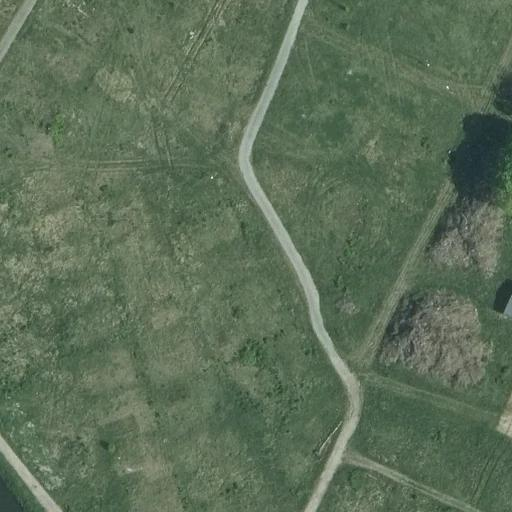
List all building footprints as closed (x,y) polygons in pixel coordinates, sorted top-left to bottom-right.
[(154,18),(159,5),(147,0),(142,12),(154,18)] [(278,27),(285,11),(259,0),(258,0),(252,16),(278,27)] [(339,0),(368,11),(370,5),(386,11),(390,0),(339,0)] [(422,22),(428,6),(413,0),(396,0),(387,25),(406,32),(411,19),(422,22)] [(476,0),(471,16),(510,30),(511,24),(511,7),(490,0),(476,0)] [(67,11),(57,24),(99,55),(109,42),(67,11)] [(146,21),(139,36),(175,53),(182,37),(146,21)] [(221,27),(211,54),(225,58),(234,32),(221,27)] [(257,58),(254,74),(266,76),(273,42),(235,35),(228,68),(248,73),(252,57),(257,58)] [(476,45),(463,39),(457,52),(491,67),(500,46),(479,37),(476,45)] [(119,61),(148,73),(155,55),(126,44),(119,61)] [(25,64),(81,88),(88,71),(33,47),(25,64)] [(207,74),(203,87),(240,97),(243,83),(207,74)] [(0,100),(42,121),(50,103),(8,83),(0,100)] [(73,111),(79,92),(61,87),(55,105),(73,111)] [(344,89),(334,127),(357,133),(367,95),(344,89)] [(386,126),(409,133),(416,114),(392,106),(386,126)] [(97,117),(100,133),(143,123),(139,107),(97,117)] [(55,145),(61,129),(42,121),(35,137),(55,145)] [(427,121),(413,163),(427,167),(441,125),(427,121)] [(0,144),(28,157),(35,141),(0,126),(0,144)] [(397,145),(401,132),(389,129),(385,142),(397,145)] [(126,148),(114,152),(119,166),(100,172),(103,183),(151,166),(146,152),(129,158),(126,148)] [(483,167),(477,179),(503,193),(509,181),(483,167)] [(109,202),(123,198),(119,185),(105,188),(109,202)] [(119,221),(165,201),(159,188),(113,207),(119,221)] [(201,224),(210,219),(216,230),(253,213),(242,189),(195,211),(201,224)] [(333,228),(322,256),(339,263),(364,200),(337,189),(322,224),(333,228)] [(391,192),(384,209),(412,221),(419,203),(391,192)] [(392,235),(410,240),(414,223),(396,219),(392,235)] [(130,237),(138,256),(154,249),(146,230),(130,237)] [(166,248),(173,261),(183,257),(176,243),(166,248)] [(100,285),(118,282),(114,262),(97,265),(100,285)] [(292,270),(281,274),(294,307),(306,302),(292,270)] [(103,299),(111,320),(138,309),(130,288),(103,299)] [(237,293),(222,297),(226,310),(240,307),(237,293)] [(149,305),(154,317),(169,312),(165,300),(149,305)] [(199,339),(214,332),(210,322),(194,329),(199,339)] [(300,323),(285,330),(305,372),(320,365),(300,323)] [(135,366),(155,357),(140,326),(122,334),(133,356),(108,368),(113,379),(136,368),(135,366)] [(100,345),(102,358),(116,356),(115,344),(100,345)] [(268,382),(284,375),(291,391),(304,385),(285,344),(270,351),(276,363),(262,370),(268,382)] [(172,372),(208,358),(203,346),(168,360),(172,372)] [(421,387),(428,369),(401,359),(394,376),(421,387)] [(46,396),(61,379),(49,368),(33,385),(46,396)] [(180,373),(167,382),(175,393),(188,384),(180,373)] [(180,395),(189,412),(214,400),(205,382),(180,395)] [(412,426),(417,408),(389,401),(385,419),(412,426)] [(82,403),(47,435),(58,447),(93,414),(82,403)] [(34,407),(37,418),(52,415),(49,404),(34,407)] [(166,437),(169,445),(182,441),(175,417),(140,428),(145,443),(166,437)] [(248,418),(208,436),(213,448),(253,429),(248,418)] [(92,423),(82,437),(93,444),(102,429),(92,423)] [(474,436),(445,427),(440,443),(469,453),(474,436)] [(486,466),(502,435),(490,428),(473,460),(486,466)] [(217,458),(229,474),(246,462),(235,446),(217,458)] [(172,449),(157,453),(162,467),(176,462),(172,449)] [(153,487),(195,481),(193,466),(150,472),(153,487)] [(220,511),(226,511),(285,485),(279,474),(242,491),(240,486),(214,498),(220,511)] [(382,497),(390,482),(378,476),(371,491),(382,497)] [(155,494),(158,508),(174,505),(171,491),(155,494)]
